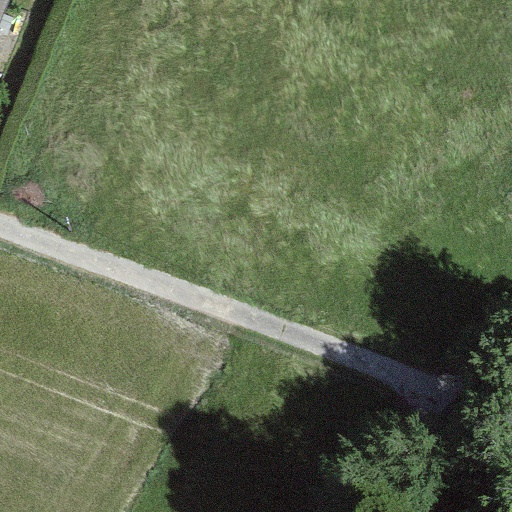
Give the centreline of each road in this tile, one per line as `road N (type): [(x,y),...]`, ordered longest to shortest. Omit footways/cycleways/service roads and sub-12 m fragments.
road 1 (track): [(0,204),(492,383)]
road 2 (track): [(367,511),(511,364)]
